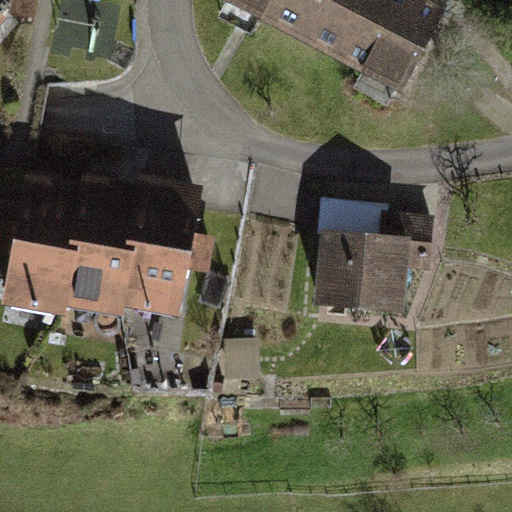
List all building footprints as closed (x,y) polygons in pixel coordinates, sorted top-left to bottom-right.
[(0,0),(0,15),(13,0),(0,0)] [(437,15),(408,0),(216,0),(212,9),(390,104),(437,15)] [(55,315),(78,198),(22,187),(0,298),(0,313),(53,324),(55,315)] [(115,315),(138,199),(80,187),(78,198),(55,315),(113,326),(115,315)] [(178,327),(202,203),(140,190),(138,199),(115,315),(178,327)] [(430,287),(433,227),(391,226),(391,214),(316,211),(315,319),(411,323),(412,287),(430,287)]
